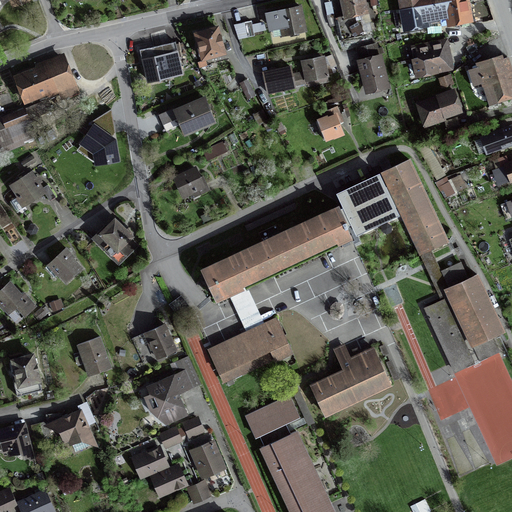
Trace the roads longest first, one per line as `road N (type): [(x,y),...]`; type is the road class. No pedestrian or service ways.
road 1 (residential): [(141,185),(151,234),(176,247),(370,157)]
road 2 (residential): [(141,185),(0,275)]
road 3 (residential): [(117,29),(141,185)]
